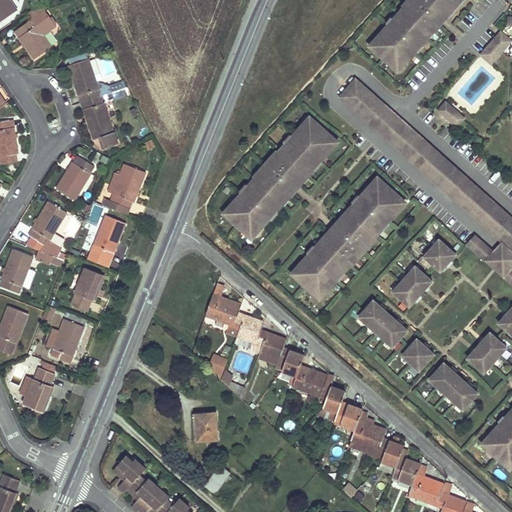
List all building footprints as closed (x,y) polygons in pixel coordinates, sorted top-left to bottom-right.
[(0,0),(0,21),(0,22),(18,9),(11,0),(0,0)] [(408,0),(404,6),(406,9),(403,13),(401,11),(393,21),(394,22),(391,27),(389,25),(375,41),(380,46),(375,51),(393,66),(397,61),(403,66),(417,50),(415,48),(419,44),(421,46),(429,36),(427,35),(431,30),(433,32),(449,14),(447,12),(451,8),(453,9),(461,0),(408,0)] [(27,12),(32,19),(39,14),(43,20),(49,16),(42,7),(27,12)] [(56,26),(49,16),(43,20),(39,14),(32,19),(18,29),(22,35),(19,37),(34,58),(52,46),(43,34),(56,26)] [(511,41),(501,32),(481,54),(491,64),(502,52),(511,41)] [(380,46),(375,41),(370,46),(375,51),(380,46)] [(69,64),(79,94),(82,93),(87,107),(83,108),(94,139),(99,137),(103,136),(107,147),(118,144),(104,102),(102,102),(98,88),(99,88),(89,58),(69,64)] [(403,66),(397,61),(393,66),(398,71),(403,66)] [(511,218),(355,79),(340,97),(503,242),(494,252),(476,236),(468,245),(511,283),(511,218)] [(127,93),(124,88),(121,81),(109,85),(113,99),(127,94),(127,93)] [(454,109),(446,102),(439,110),(447,117),(454,109)] [(456,111),(454,109),(447,117),(449,119),(456,111)] [(457,127),(465,118),(456,111),(449,119),(457,127)] [(316,122),(310,117),(305,123),(311,128),(316,122)] [(0,155),(18,153),(15,127),(10,128),(9,121),(0,121),(0,155)] [(311,128),(305,123),(291,139),(293,140),(289,145),(288,143),(279,153),(281,154),(277,158),(274,156),(258,174),(261,177),(257,181),(255,179),(247,189),(249,190),(245,194),(243,193),(229,209),(235,213),(230,219),(247,234),(252,229),(257,234),(271,218),(270,216),(273,212),(275,214),(283,204),(282,202),(285,198),(287,200),(304,182),(302,180),(305,176),(307,177),(316,168),(314,166),(317,162),(319,164),(333,148),(328,143),(333,138),(316,122),(311,128)] [(338,142),(333,138),(328,143),(333,148),(338,142)] [(148,150),(155,146),(151,139),(144,143),(148,150)] [(76,163),(73,162),(57,188),(75,200),(92,173),(90,172),(94,166),(80,157),(76,163)] [(112,200),(129,207),(131,200),(134,202),(146,173),(126,164),(121,175),(114,193),(115,194),(112,200)] [(121,175),(116,173),(108,191),(114,193),(121,175)] [(383,183),(378,178),(373,183),(379,188),(383,183)] [(396,203),(401,198),(383,183),(379,188),(373,183),(359,199),(361,201),(357,205),(355,203),(347,213),(349,214),(345,218),(343,217),(327,235),(329,237),(325,241),(323,239),(315,249),(317,251),(313,255),(311,253),(297,269),(303,274),(298,279),(315,294),(320,289),(325,294),(339,278),(338,276),(341,272),(343,274),(351,264),(350,263),(353,259),(356,261),(373,243),(370,240),(373,236),(375,238),(384,228),(382,227),(385,222),(387,224),(401,208),(396,203)] [(105,197),(103,204),(126,214),(129,207),(112,200),(105,197)] [(406,203),(401,198),(396,203),(401,208),(406,203)] [(32,237),(27,245),(40,251),(37,257),(48,263),(49,261),(56,264),(59,259),(57,258),(63,246),(50,239),(67,213),(49,202),(32,228),(35,230),(31,236),(32,237)] [(235,213),(229,209),(224,214),(230,219),(235,213)] [(106,215),(102,225),(95,245),(96,245),(93,252),(108,257),(111,251),(115,253),(126,223),(106,215)] [(95,245),(102,225),(97,224),(90,243),(95,245)] [(257,234),(252,229),(247,234),(252,239),(257,234)] [(457,254),(440,239),(424,257),(441,272),(457,254)] [(14,249),(2,278),(5,279),(3,286),(19,293),(21,286),(22,286),(29,268),(34,257),(14,249)] [(433,281),(416,266),(393,292),(410,307),(433,281)] [(95,301),(97,295),(97,294),(95,293),(97,289),(99,290),(100,289),(105,275),(85,267),(75,292),(76,293),(72,305),(87,311),(92,300),(95,301)] [(29,268),(22,286),(28,289),(35,271),(29,268)] [(303,274),(297,269),(292,274),(298,279),(303,274)] [(325,294),(320,289),(315,294),(320,299),(325,294)] [(242,304),(214,294),(207,313),(219,318),(216,325),(229,330),(228,332),(238,335),(240,329),(234,326),(239,312),(242,304)] [(408,330),(374,300),(359,317),(393,347),(408,330)] [(9,306),(0,327),(0,349),(11,354),(16,343),(17,343),(29,314),(9,306)] [(52,320),(56,309),(49,307),(45,318),(52,320)] [(511,308),(499,323),(511,334),(511,308)] [(257,343),(262,330),(264,322),(239,312),(234,326),(240,329),(238,335),(235,342),(251,348),(250,349),(260,353),(261,351),(263,345),(257,343)] [(81,322),(83,318),(69,313),(67,317),(81,322)] [(64,319),(60,330),(53,348),(54,348),(51,356),(67,362),(70,355),(73,356),(84,327),(64,319)] [(60,330),(54,328),(47,345),(53,348),(60,330)] [(280,358),(284,348),(287,340),(262,330),(257,343),(263,345),(261,351),(280,358)] [(508,347),(491,332),(468,358),(485,373),(508,347)] [(435,354),(418,339),(403,356),(420,371),(435,354)] [(294,384),(301,366),(305,356),(284,348),(280,358),(280,360),(285,363),(283,369),(293,373),(289,385),(293,386),(294,384)] [(213,353),(208,374),(221,377),(227,356),(213,353)] [(43,360),(41,365),(55,372),(57,366),(43,360)] [(285,363),(280,360),(277,368),(283,371),(283,369),(285,363)] [(479,393),(445,363),(430,380),(464,410),(479,393)] [(321,395),(325,384),(328,376),(301,366),(294,384),(321,395)] [(34,379),(33,379),(26,396),(23,403),(44,412),(54,387),(51,385),(56,374),(39,367),(34,379)] [(227,384),(234,375),(226,369),(220,378),(227,384)] [(33,379),(28,376),(21,393),(26,396),(33,379)] [(338,412),(342,401),(346,392),(325,384),(321,395),(320,397),(326,399),(323,406),(328,408),(329,406),(334,408),(333,410),(338,412)] [(236,392),(243,395),(246,388),(239,385),(236,392)] [(356,428),(359,419),(363,409),(342,401),(338,412),(335,420),(356,428)] [(511,411),(506,419),(508,420),(504,424),(502,423),(488,439),(494,443),(489,449),(506,464),(511,459),(511,411)] [(196,441),(218,439),(216,412),(195,413),(196,441)] [(377,457),(384,438),(387,430),(359,419),(356,428),(352,441),(353,441),(351,445),(371,453),(370,454),(377,457)] [(227,429),(233,432),(236,427),(230,424),(227,429)] [(380,468),(394,473),(400,456),(403,449),(404,446),(384,438),(377,457),(383,459),(380,468)] [(494,443),(488,439),(483,444),(489,449),(494,443)] [(407,458),(409,452),(403,449),(400,456),(407,458)] [(133,462),(126,456),(114,470),(121,477),(123,475),(126,478),(125,480),(118,487),(125,493),(128,490),(135,496),(137,495),(140,498),(138,499),(132,507),(137,511),(148,511),(150,510),(152,508),(155,511),(154,511),(189,511),(188,511),(191,508),(180,498),(174,505),(167,499),(170,497),(166,493),(159,488),(153,482),(149,478),(147,481),(140,475),(146,469),(140,463),(135,459),(133,462)] [(400,456),(394,473),(393,475),(414,483),(418,473),(421,464),(407,458),(400,456)] [(220,465),(205,486),(219,497),(223,491),(219,488),(230,473),(220,465)] [(445,484),(418,473),(414,483),(410,492),(438,503),(442,492),(445,484)] [(0,511),(11,511),(19,493),(15,492),(20,480),(4,474),(0,483),(0,511)] [(348,481),(342,490),(352,497),(358,488),(348,481)] [(361,501),(365,494),(358,490),(354,497),(361,501)] [(467,502),(442,492),(438,503),(437,505),(443,508),(441,511),(463,511),(464,509),(467,502)]
